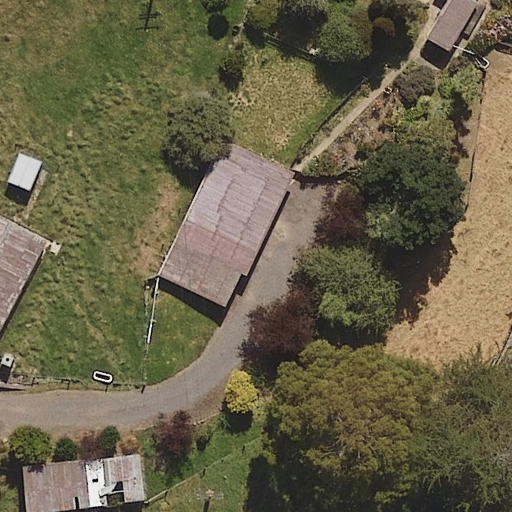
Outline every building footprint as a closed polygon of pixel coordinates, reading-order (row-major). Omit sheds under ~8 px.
[(442,0),(422,39),(450,53),(475,4),(466,0),(442,0)] [(223,138),(157,273),(228,308),(295,173),(223,138)] [(19,152),(7,182),(30,191),(43,161),(19,152)] [(0,214),(0,335),(49,240),(0,214)] [(141,452),(22,466),(27,511),(47,511),(147,501),(141,452)]
